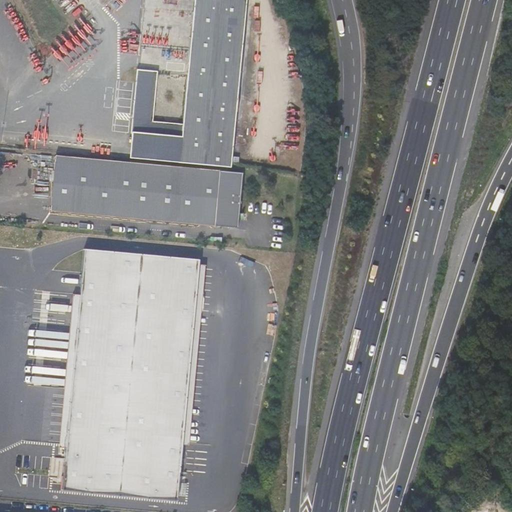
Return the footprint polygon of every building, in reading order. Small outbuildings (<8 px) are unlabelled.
[(139,72),(130,159),(230,169),(246,0),(195,0),(183,127),(154,124),(158,74),(139,72)] [(57,158),(52,211),(238,229),(243,176),(57,158)] [(196,263),(84,255),(61,495),(176,504),(181,442),(182,420),(183,417),(192,417),(194,407),(184,405),(185,393),(209,396),(218,284),(195,282),(196,263)] [(194,407),(208,407),(209,396),(185,393),(184,405),(194,407)] [(188,442),(190,421),(182,420),(181,442),(188,442)]
